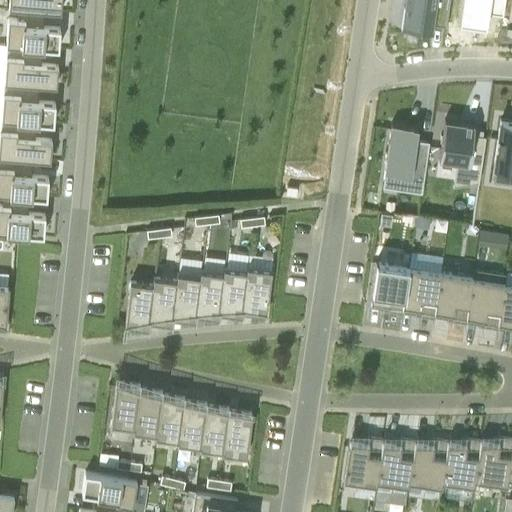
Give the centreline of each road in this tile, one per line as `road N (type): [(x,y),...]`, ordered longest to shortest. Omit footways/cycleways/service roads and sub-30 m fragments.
road 1 (residential): [(93,0),(46,511)]
road 2 (residential): [(356,78),(291,511)]
road 3 (residential): [(356,78),(511,69)]
